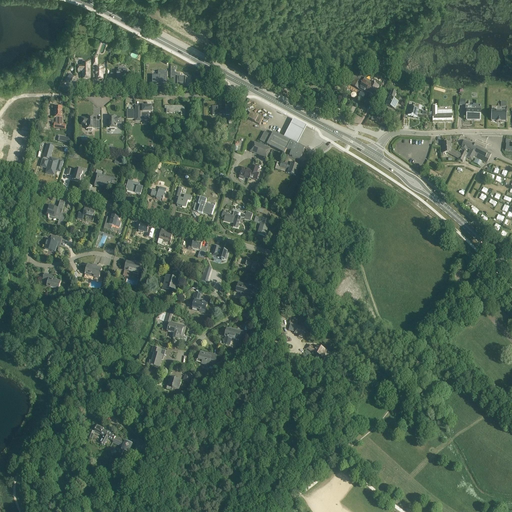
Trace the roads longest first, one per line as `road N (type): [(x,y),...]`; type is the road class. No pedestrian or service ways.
road 1 (residential): [(0,114),(23,95),(234,94),(246,85)]
road 2 (residential): [(275,255),(37,185)]
road 3 (primary): [(246,85),(77,0)]
road 4 (residential): [(122,255),(38,261),(29,238),(37,185)]
road 5 (residential): [(275,255),(310,155),(331,130)]
road 6 (unclassified): [(511,133),(395,132),(384,139)]
